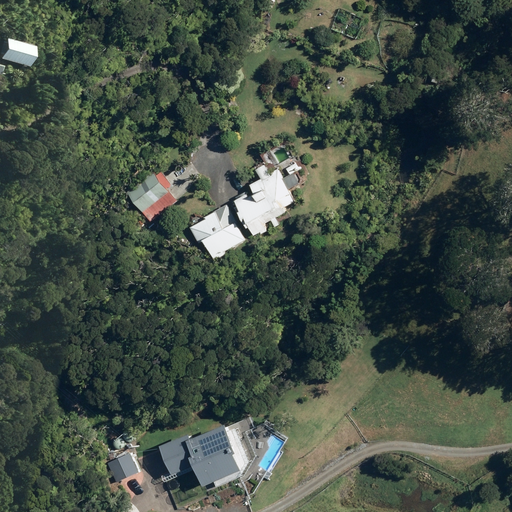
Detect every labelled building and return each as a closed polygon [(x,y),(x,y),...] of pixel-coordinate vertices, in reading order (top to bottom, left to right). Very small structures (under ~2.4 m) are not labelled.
[(4,37),(0,50),(0,58),(23,65),(30,45),(4,37)] [(235,200),(238,206),(254,237),(271,228),(265,217),(298,200),(275,157),(257,166),(263,179),(250,186),(252,191),(235,200)] [(184,203),(164,170),(130,191),(148,223),(184,203)] [(229,203),(220,207),(189,225),(199,244),(205,240),(216,260),(250,241),(229,203)] [(250,468),(232,422),(198,436),(196,431),(164,444),(176,473),(200,463),(208,484),(250,468)] [(136,450),(121,455),(128,477),(143,472),(136,450)]
